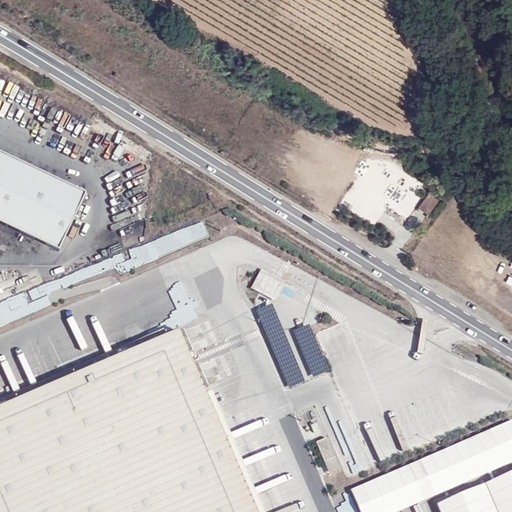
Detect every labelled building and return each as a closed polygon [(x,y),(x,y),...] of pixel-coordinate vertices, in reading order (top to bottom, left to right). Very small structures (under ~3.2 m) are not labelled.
[(0,220),(59,248),(82,195),(0,154),(0,220)] [(429,193),(420,206),(429,213),(439,200),(429,193)] [(202,224),(134,249),(139,262),(157,256),(155,249),(167,245),(169,251),(207,237),(202,224)] [(281,285),(275,297),(254,286),(253,289),(276,301),(286,283),(262,271),(261,274),(281,285)] [(254,286),(275,297),(281,285),(261,274),(254,286)] [(193,320),(183,296),(176,299),(171,286),(143,298),(148,310),(140,313),(150,338),(193,320)] [(256,511),(179,331),(0,408),(0,511),(256,511)] [(399,511),(511,463),(511,421),(352,491),(360,511),(399,511)] [(323,461),(333,457),(326,439),(315,443),(323,461)] [(511,511),(511,473),(436,505),(438,511),(511,511)]
